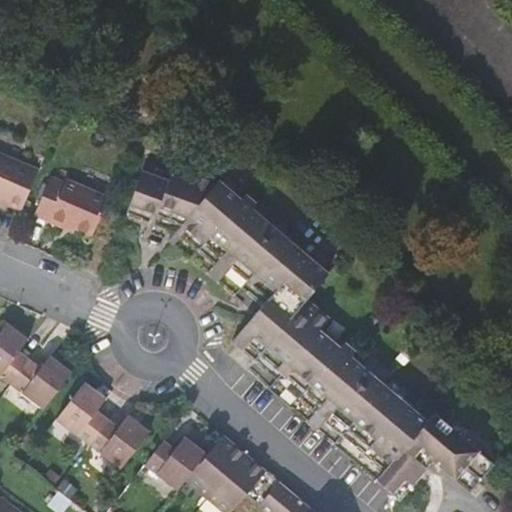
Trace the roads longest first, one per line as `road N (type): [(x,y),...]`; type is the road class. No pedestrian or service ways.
road 1 (residential): [(172,360),(356,511)]
road 2 (residential): [(0,274),(126,329)]
